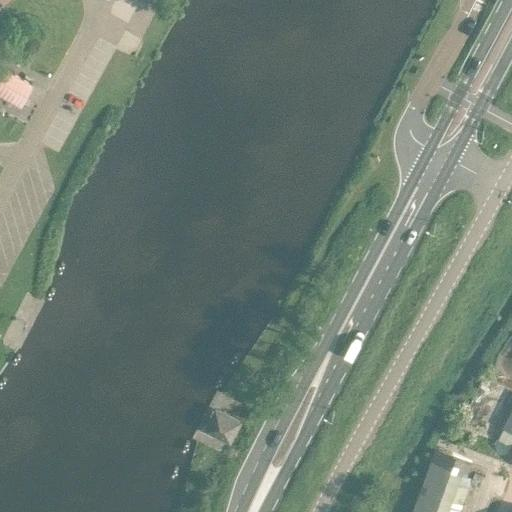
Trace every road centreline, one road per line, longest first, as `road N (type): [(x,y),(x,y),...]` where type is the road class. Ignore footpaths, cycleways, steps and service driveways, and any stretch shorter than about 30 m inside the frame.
road 1 (unclassified): [(319,511),(498,187)]
road 2 (primary): [(332,356),(436,157)]
road 3 (tertiary): [(472,0),(409,119),(414,139),(436,157)]
road 4 (primary): [(332,356),(301,384),(263,459),(252,511)]
road 5 (primary): [(253,511),(325,391),(332,356)]
road 6 (primary): [(506,0),(442,123),(436,157)]
road 7 (primary): [(436,157),(466,125),(511,40)]
